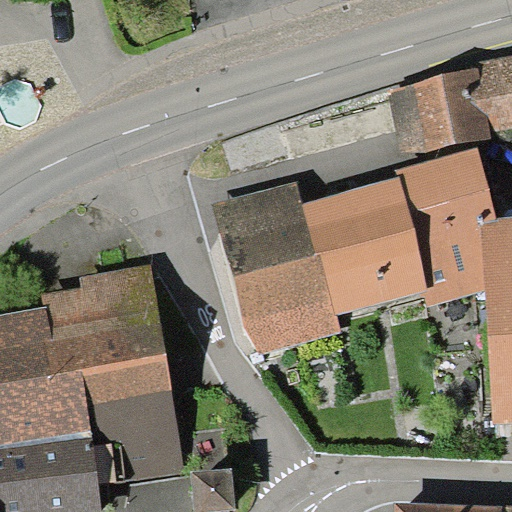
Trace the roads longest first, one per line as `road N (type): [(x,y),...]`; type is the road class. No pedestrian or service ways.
road 1 (residential): [(109,135),(288,465),(301,511)]
road 2 (secondary): [(511,16),(109,135)]
road 3 (residential): [(305,511),(358,481),(511,486)]
road 4 (secondary): [(109,135),(0,193)]
